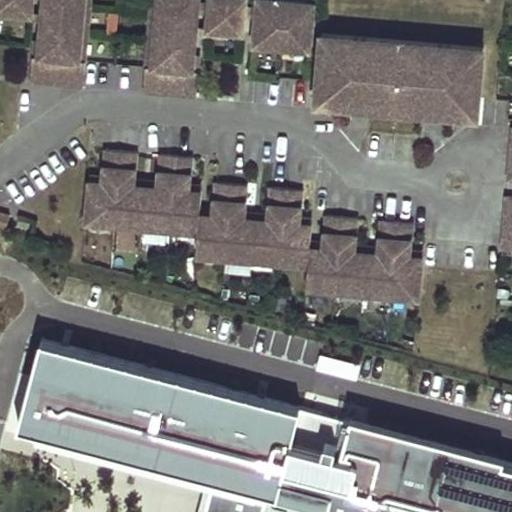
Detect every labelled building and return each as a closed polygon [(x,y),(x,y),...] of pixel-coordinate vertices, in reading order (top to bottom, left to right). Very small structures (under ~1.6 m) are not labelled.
[(0,0),(0,10),(33,14),(33,11),(33,0),(0,0)] [(81,58),(86,0),(44,0),(43,12),(42,21),(41,38),(39,55),(81,58)] [(91,0),(86,0),(81,58),(87,59),(91,0)] [(158,0),(152,0),(147,64),(153,65),(158,0)] [(200,0),(158,0),(153,65),(195,68),(196,52),(198,34),(198,25),(200,10),(200,0)] [(211,0),(209,0),(200,0),(200,10),(210,11),(211,0)] [(245,32),(247,0),(210,0),(211,0),(210,11),(208,28),(229,31),(245,32)] [(311,43),(315,1),(300,0),(258,0),(255,38),(311,43)] [(0,10),(0,17),(32,20),(33,14),(0,10)] [(43,12),(33,11),(33,14),(32,20),(42,21),(43,12)] [(208,25),(198,25),(198,34),(208,35),(208,28),(208,25)] [(229,31),(208,28),(208,35),(229,37),(229,31)] [(479,106),(485,47),(322,33),(317,91),(337,93),(336,104),(336,106),(351,107),(353,94),(390,98),(390,108),(390,111),(405,112),(406,109),(406,99),(444,103),(443,112),(443,115),(458,116),(459,114),(459,104),(479,106)] [(311,43),(255,38),(254,44),(310,48),(311,43)] [(39,55),(33,54),(31,79),(85,84),(87,59),(81,58),(39,55)] [(153,65),(147,64),(145,89),(198,94),(200,69),(195,68),(153,65)] [(337,93),(317,91),(316,102),(336,104),(337,93)] [(390,98),(353,94),(352,105),(390,108),(390,98)] [(444,103),(406,99),(406,109),(443,112),(444,103)] [(479,106),(459,104),(459,114),(478,116),(479,106)] [(103,181),(91,180),(87,215),(116,218),(144,221),(171,224),(201,227),(202,212),(202,206),(203,190),(190,189),(193,155),(162,152),(159,179),(159,185),(147,184),(135,183),(135,177),(138,150),(107,148),(103,181)] [(202,212),(201,227),(200,234),(199,248),(227,251),(255,254),(282,256),(310,259),(311,246),(312,240),(313,222),(301,221),(303,189),(272,185),(270,212),(269,218),(258,218),(245,217),(246,210),(248,183),(217,181),(214,208),(214,214),(202,212)] [(511,194),(506,194),(503,244),(511,245),(511,194)] [(11,214),(0,211),(0,224),(7,226),(11,214)] [(324,247),(311,246),(310,259),(309,266),(308,280),(336,283),(364,286),(392,288),(420,291),(423,256),(411,254),(413,221),(382,218),(381,245),(380,251),(368,250),(356,249),(356,243),(358,216),(327,214),(325,241),(324,247)] [(87,222),(116,225),(116,218),(87,215),(87,222)] [(116,218),(116,225),(143,228),(144,221),(116,218)] [(144,221),(143,228),(170,231),(171,224),(144,221)] [(171,224),(170,231),(200,234),(201,227),(171,224)] [(227,251),(199,248),(198,256),(226,259),(227,251)] [(227,251),(226,259),(254,261),(255,254),(227,251)] [(255,254),(254,261),(282,264),(282,256),(255,254)] [(309,266),(310,259),(282,256),(282,264),(309,266)] [(76,274),(74,284),(98,290),(101,280),(76,274)] [(335,291),(336,283),(308,280),(308,288),(335,291)] [(98,313),(294,361),(302,330),(105,282),(98,313)] [(336,283),(335,291),(363,293),(364,286),(336,283)] [(364,286),(363,293),(392,296),(392,288),(364,286)] [(419,299),(420,291),(392,288),(392,296),(419,299)] [(24,424),(345,511),(511,511),(511,461),(47,335),(24,424)] [(262,511),(265,504),(213,489),(206,511),(262,511)]
